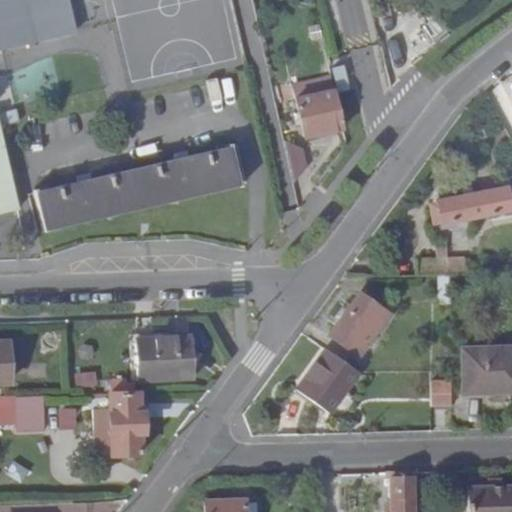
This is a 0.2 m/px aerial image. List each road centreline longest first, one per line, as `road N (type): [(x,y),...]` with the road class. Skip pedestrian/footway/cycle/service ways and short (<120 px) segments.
road 1 (residential): [(511,447),(190,454)]
road 2 (residential): [(312,281),(0,287)]
road 3 (residential): [(190,454),(312,281)]
road 4 (residential): [(411,146),(312,281)]
road 5 (residential): [(347,0),(376,120),(411,146)]
road 6 (residential): [(511,44),(452,91),(411,146)]
